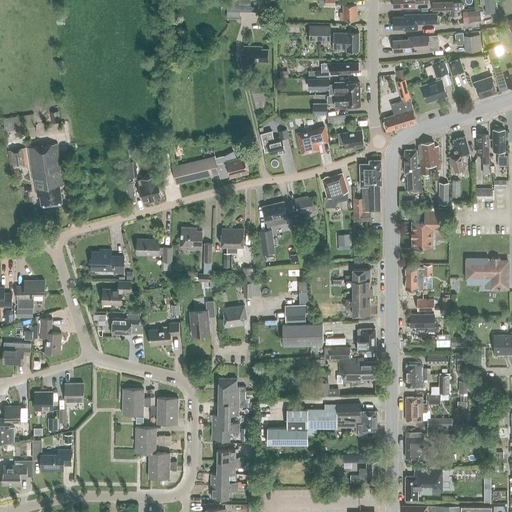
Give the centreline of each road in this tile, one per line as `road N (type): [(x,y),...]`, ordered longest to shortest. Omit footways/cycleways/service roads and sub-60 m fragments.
road 1 (secondary): [(391,511),(393,149)]
road 2 (unclassified): [(52,239),(302,176),(378,143)]
road 3 (residential): [(181,494),(76,496),(6,511)]
road 4 (residential): [(378,143),(372,0)]
road 5 (secondary): [(393,149),(441,121),(511,99)]
road 6 (residential): [(89,356),(52,239)]
